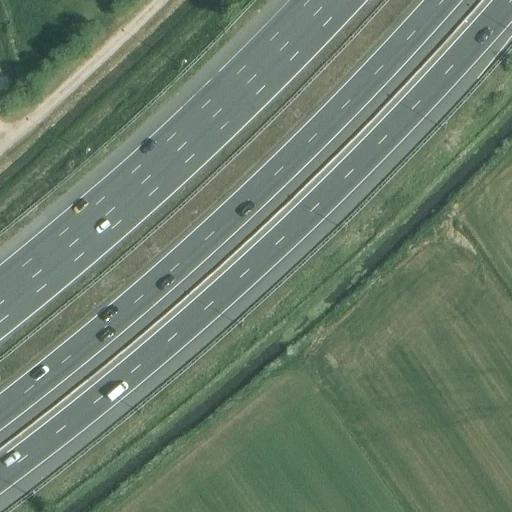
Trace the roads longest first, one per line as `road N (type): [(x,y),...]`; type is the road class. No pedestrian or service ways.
road 1 (motorway): [(0,476),(216,298),(383,140),(510,0)]
road 2 (motorway): [(0,415),(183,262),(340,115),(444,0)]
road 3 (motorway): [(331,0),(135,193),(0,307)]
road 4 (track): [(162,0),(0,147)]
